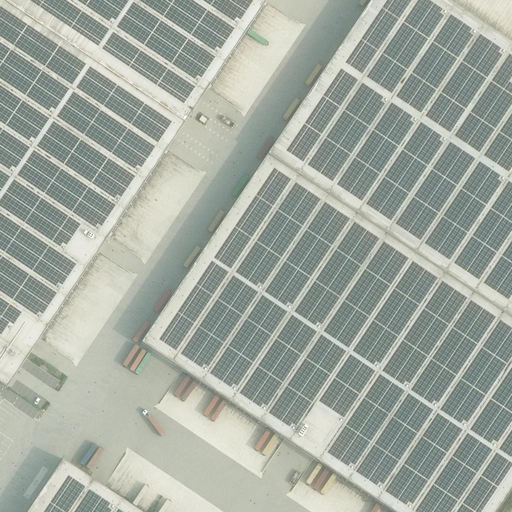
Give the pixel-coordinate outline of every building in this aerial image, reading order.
[(0,0),(0,1),(184,124),(267,0),(0,0)] [(511,45),(445,0),(371,0),(267,156),(511,319),(511,45)] [(0,383),(7,388),(86,270),(184,124),(0,1),(0,383)] [(511,319),(267,156),(141,343),(326,468),(391,511),(496,511),(511,489),(511,319)] [(27,511),(140,511),(63,460),(37,498),(27,511)]
